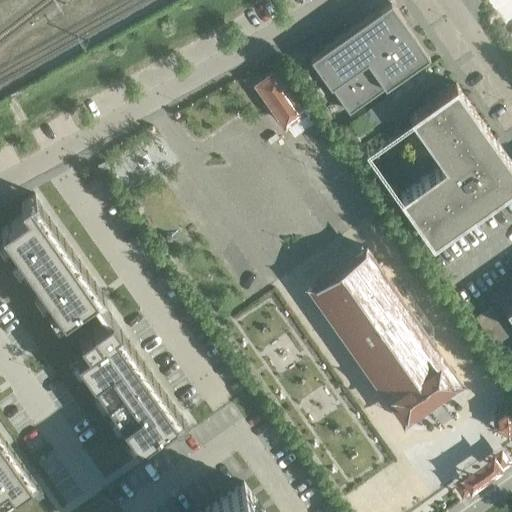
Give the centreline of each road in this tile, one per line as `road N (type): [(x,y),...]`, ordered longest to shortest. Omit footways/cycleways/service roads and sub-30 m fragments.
road 1 (residential): [(329,0),(48,159)]
road 2 (residential): [(48,159),(221,402)]
road 3 (residential): [(292,511),(239,436),(134,511)]
road 4 (residential): [(0,356),(88,483)]
